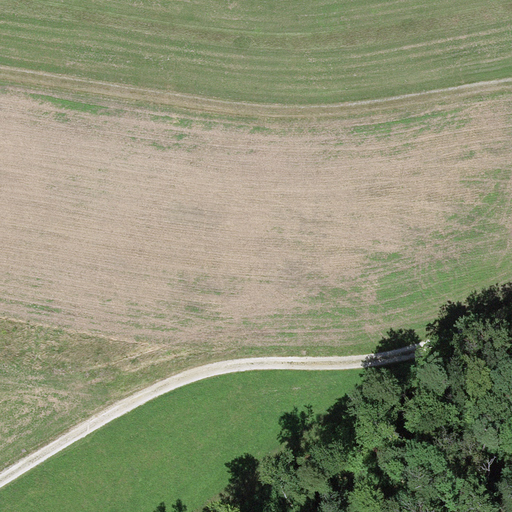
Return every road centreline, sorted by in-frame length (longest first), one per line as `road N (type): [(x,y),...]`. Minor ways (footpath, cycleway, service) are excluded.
road 1 (track): [(511,320),(390,361),(219,366),(143,396),(0,481)]
road 2 (track): [(511,83),(304,111),(0,72)]
